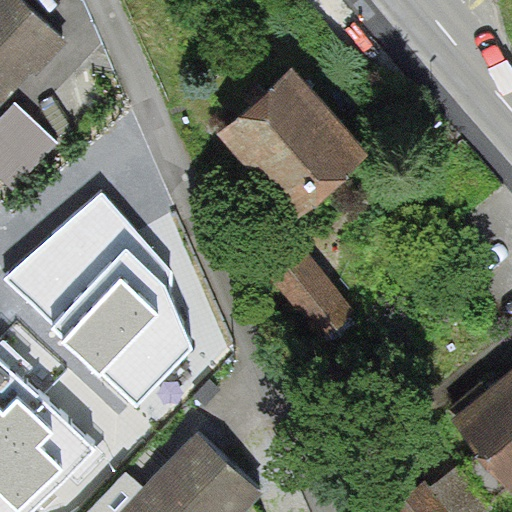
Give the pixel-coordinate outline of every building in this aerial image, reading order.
[(0,0),(0,94),(58,38),(21,0),(0,0)] [(255,81),(217,116),(293,198),(365,131),(289,49),(255,81)] [(18,100),(0,118),(0,167),(18,185),(60,141),(18,100)] [(98,192),(10,272),(128,399),(197,325),(166,295),(171,268),(98,192)] [(292,230),(270,248),(330,321),(352,303),(292,230)] [(0,504),(7,511),(31,511),(47,497),(69,474),(83,487),(113,456),(0,347),(0,504)] [(511,359),(455,408),(511,474),(511,359)] [(199,418),(105,511),(222,511),(258,476),(199,418)] [(454,511),(423,472),(387,501),(396,511),(454,511)]
